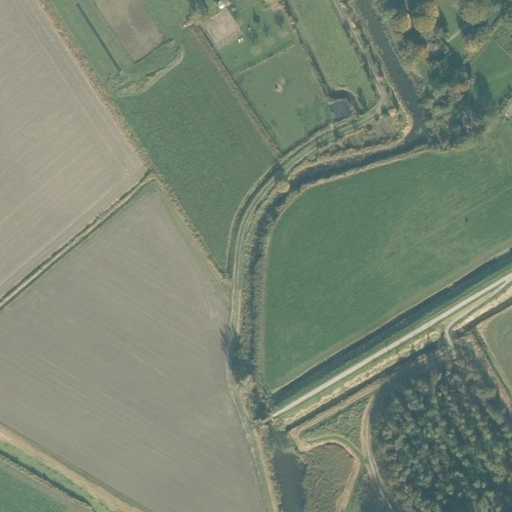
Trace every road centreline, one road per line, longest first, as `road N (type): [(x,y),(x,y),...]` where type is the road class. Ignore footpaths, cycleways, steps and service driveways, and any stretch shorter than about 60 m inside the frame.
road 1 (track): [(336,0),(379,87),(380,107),(294,162),(261,194),(242,228),(228,366),(247,430)]
road 2 (track): [(114,511),(0,433)]
